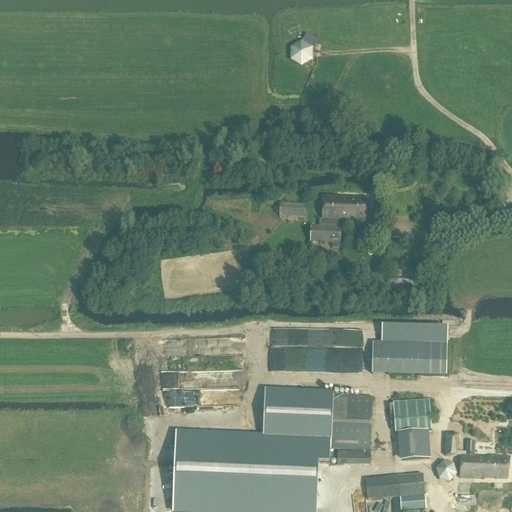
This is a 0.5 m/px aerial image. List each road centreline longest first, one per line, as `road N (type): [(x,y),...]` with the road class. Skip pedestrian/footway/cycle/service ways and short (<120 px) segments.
road 1 (track): [(470,302),(463,331),(257,330),(255,420)]
road 2 (track): [(257,330),(0,333)]
road 3 (track): [(511,174),(420,89),(412,0)]
road 4 (track): [(414,56),(354,56),(328,97),(298,106)]
road 5 (track): [(450,394),(430,471),(444,511)]
